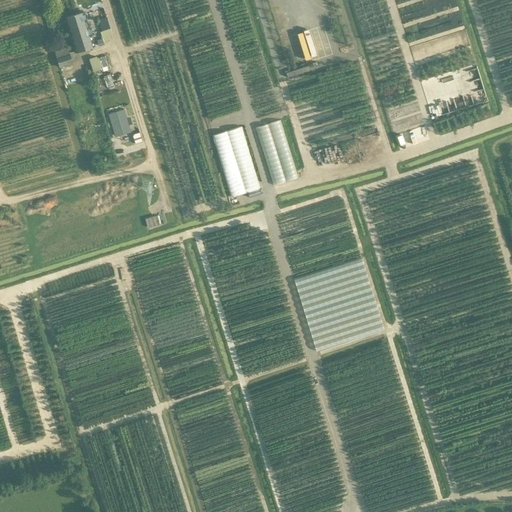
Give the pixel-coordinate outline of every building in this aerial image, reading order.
[(392,30),(383,0),(350,0),(361,39),(392,30)] [(78,31),(84,49),(94,45),(83,12),(76,14),(81,30),(78,31)] [(75,52),(84,49),(78,31),(81,30),(76,14),(64,18),(75,52)] [(110,41),(111,35),(111,32),(106,17),(101,18),(104,30),(100,31),(102,38),(97,40),(98,45),(110,41)] [(298,63),(331,54),(323,26),(290,35),(298,63)] [(55,57),(59,67),(73,64),(68,47),(54,51),(56,56),(55,57)] [(99,58),(97,58),(96,56),(89,58),(93,72),(100,69),(101,71),(111,68),(106,55),(106,53),(98,56),(99,58)] [(115,137),(130,132),(123,109),(108,114),(115,137)] [(272,184),(297,177),(281,119),(256,126),(272,184)] [(229,196),(260,188),(243,125),(212,132),(229,196)] [(135,143),(142,141),(139,132),(132,134),(135,143)] [(261,194),(259,189),(247,192),(249,197),(261,194)] [(147,227),(160,224),(158,214),(145,217),(147,227)]
